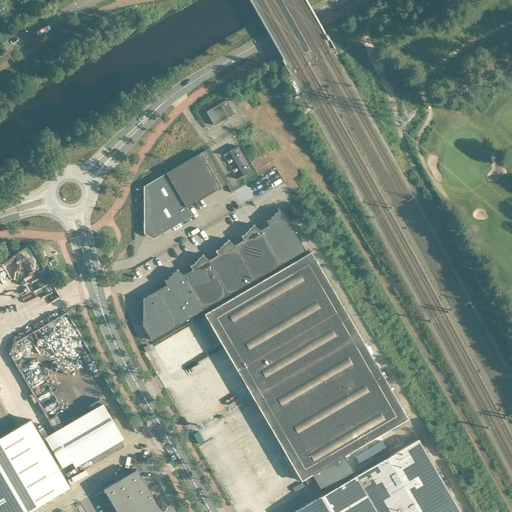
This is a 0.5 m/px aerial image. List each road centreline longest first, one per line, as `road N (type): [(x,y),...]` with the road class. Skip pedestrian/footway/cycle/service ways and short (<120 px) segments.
road 1 (track): [(511,507),(331,195),(263,95)]
road 2 (track): [(511,342),(406,151),(367,40),(373,20),(406,0)]
road 3 (tertiary): [(210,511),(112,339),(88,256)]
road 4 (tertiary): [(131,133),(173,94),(338,0)]
